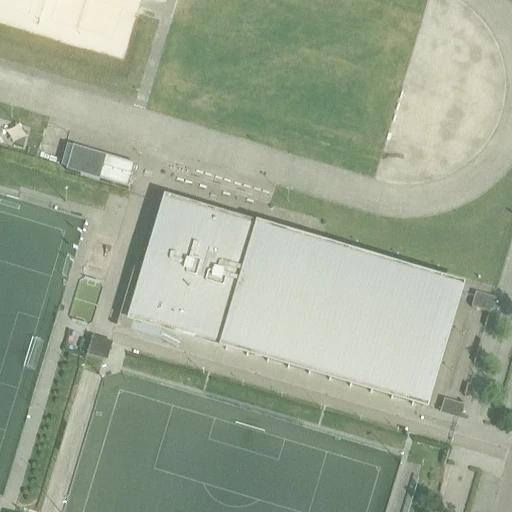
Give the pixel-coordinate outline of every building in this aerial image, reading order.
[(67,146),(61,169),(74,173),(81,150),(67,146)] [(93,179),(122,187),(129,164),(100,155),(93,179)] [(392,398),(412,403),(411,406),(412,406),(413,404),(423,407),(457,294),(458,295),(459,293),(447,290),(448,287),(447,287),(446,290),(426,284),(427,281),(426,281),(425,283),(406,277),(406,275),(405,275),(404,277),(385,271),(386,269),(384,268),(384,271),(364,265),(365,263),(364,262),(363,265),(343,259),(344,256),(343,256),(342,259),(323,253),(324,250),(322,250),(322,253),(302,247),(303,244),(302,244),(301,246),(281,241),(282,238),(281,238),(280,240),(261,234),(261,232),(260,231),(259,234),(167,207),(134,321),(206,342),(226,348),(225,351),(226,351),(227,348),(246,354),(246,357),(247,357),(247,354),(267,360),(266,363),(267,363),(268,361),(288,366),(287,369),(288,369),(289,367),(308,373),(308,375),(309,376),(310,373),(329,379),(328,381),(329,382),(330,379),(350,385),(349,388),(350,388),(351,385),(370,391),(370,394),(371,394),(372,391),(391,397),(390,400),(392,400),(392,398)] [(474,299),(471,309),(488,314),(484,328),(485,328),(493,304),(472,297),(472,299),(474,299)] [(102,361),(103,362),(109,343),(92,338),(86,357),(102,361)] [(438,411),(459,417),(463,403),(462,403),(461,406),(444,401),(441,411),(439,410),(438,411)]
